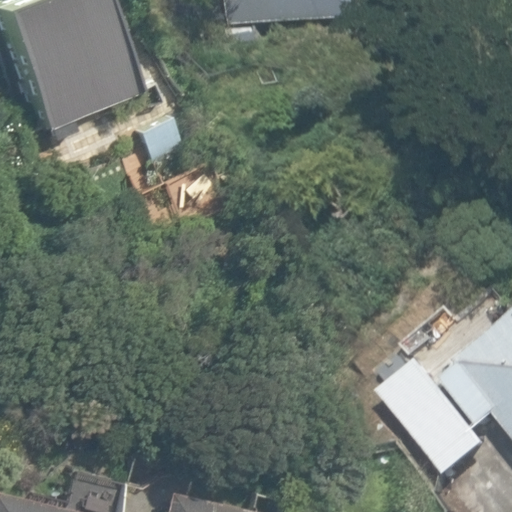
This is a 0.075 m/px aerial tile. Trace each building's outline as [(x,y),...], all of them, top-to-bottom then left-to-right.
[(46,125),(52,138),(73,129),(67,115),(132,87),(108,33),(122,27),(116,13),(107,16),(99,0),(0,0),(0,29),(43,127),(46,125)] [(234,0),(236,23),(368,17),(367,7),(384,7),(383,0),(234,0)] [(136,129),(152,161),(181,146),(165,114),(136,129)] [(511,320),(461,362),(463,364),(448,376),(487,424),(501,412),(511,426),(511,320)] [(385,391),(452,474),(490,443),(423,360),(385,391)] [(150,511),(248,511),(250,508),(156,487),(150,511)] [(0,511),(59,511),(61,503),(0,489),(0,511)]
